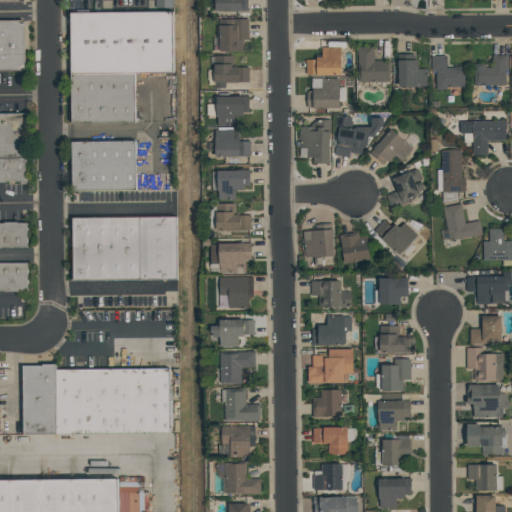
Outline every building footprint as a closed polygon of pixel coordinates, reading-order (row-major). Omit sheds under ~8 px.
[(215,0),(247,0),(247,11),(215,11),(215,0)] [(70,12),(71,73),(136,72),(175,72),(175,11),(70,12)] [(0,20),(0,71),(27,71),(27,20),(0,20)] [(219,20),(247,20),(248,40),(242,40),(243,51),(219,52),(219,20)] [(357,48),(373,47),(373,61),(389,61),(389,83),(357,83),(357,48)] [(322,49),(340,49),(340,75),(315,76),(315,75),(305,75),(305,61),(316,60),(316,58),(322,58),(322,49)] [(214,56),(233,56),(233,67),(249,67),(249,82),(224,83),(225,88),(214,89),(214,56)] [(474,86),(474,64),(484,64),(484,68),(492,68),(492,56),(506,56),(506,70),(505,70),(505,85),(474,86)] [(431,57),(445,57),(445,69),(454,69),(454,67),(463,67),(463,87),(445,87),(446,90),(435,90),(435,71),(431,71),(431,57)] [(397,60),(417,60),(417,69),(426,69),(426,87),(398,87),(397,60)] [(71,73),(72,123),(137,123),(136,72),(71,73)] [(338,79),(338,108),(307,108),(306,92),(312,92),(312,88),(321,88),(321,79),(338,79)] [(216,97),(247,97),(247,111),(242,111),(242,117),(234,117),(234,127),(216,127),(216,97)] [(0,112),(0,158),(28,159),(28,112),(0,112)] [(352,118),(350,128),(368,127),(368,119),(383,118),(382,124),(373,137),(368,137),(367,145),(362,144),(361,155),(349,153),(348,158),(334,156),(336,141),(333,141),(336,116),(352,118)] [(299,127),(307,127),(316,120),(329,121),(327,164),(313,163),(313,157),(306,157),(307,149),(298,148),(299,127)] [(459,122),(505,121),(506,141),(486,141),(486,155),(472,155),(471,134),(459,134),(459,122)] [(369,154),(390,129),(412,148),(401,162),(394,156),(388,163),(385,160),(381,164),(369,154)] [(214,130),(233,130),(233,138),(238,138),(238,141),(249,141),(249,157),(215,157),(214,130)] [(72,140),(73,189),(137,188),(137,140),(72,140)] [(441,151),(460,151),(461,179),(464,179),(464,193),(456,193),(456,200),(442,203),(441,151)] [(0,159),(0,182),(27,182),(28,159),(0,159)] [(385,196),(394,192),(389,181),(416,169),(421,179),(418,181),(422,190),(418,192),(419,194),(407,200),(408,202),(391,210),(385,196)] [(216,171),(249,171),(249,186),(243,187),(243,190),(234,191),(234,199),(217,200),(216,171)] [(215,204),(234,204),(234,215),(250,215),(250,231),(216,231),(215,204)] [(441,208),(460,204),(463,224),(478,221),(481,235),(448,241),(441,208)] [(141,218),(142,278),(179,278),(178,217),(141,218)] [(75,219),(76,279),(142,278),(141,218),(75,219)] [(373,231),(384,219),(392,227),(394,224),(399,228),(403,224),(416,236),(399,255),(373,231)] [(0,222),(0,248),(29,248),(28,223),(0,222)] [(488,230),(502,229),(502,241),(510,241),(510,237),(511,237),(511,260),(482,261),(482,242),(488,242),(488,230)] [(310,231),(331,230),(333,256),(305,258),(304,241),(310,240),(310,231)] [(338,236),(358,232),(359,237),(365,236),(370,260),(344,265),(338,236)] [(217,244),(250,244),(251,259),(244,259),(244,273),(218,273),(217,244)] [(0,263),(0,290),(28,290),(28,264),(0,263)] [(465,277),(504,276),(504,304),(476,304),(475,291),(465,292),(465,277)] [(218,277),(252,277),(252,297),(247,297),(247,309),(227,309),(227,296),(219,296),(218,277)] [(407,278),(407,297),(398,297),(398,305),(379,305),(378,279),(407,278)] [(310,281),(339,281),(339,293),(349,293),(349,307),(318,308),(318,296),(310,296),(310,281)] [(325,316),(341,316),(341,318),(348,317),(349,332),(343,332),(343,345),(311,346),(310,329),(316,329),(316,325),(326,325),(325,316)] [(479,316),(500,316),(500,341),(487,341),(487,344),(468,344),(468,329),(479,329),(479,316)] [(218,320),(253,320),(253,335),(243,335),(243,337),(237,337),(237,347),(219,347),(219,338),(212,338),(212,334),(210,334),(210,326),(218,326),(218,320)] [(378,326),(398,326),(398,336),(413,336),(413,353),(379,354),(378,326)] [(472,381),(472,369),(465,369),(465,348),(483,348),(483,354),(502,354),(502,381),(472,381)] [(351,350),(351,373),(342,373),(342,383),(306,383),(306,367),(310,367),(310,356),(326,356),(326,350),(351,350)] [(219,353),(254,352),(254,368),(241,368),(241,385),(233,385),(233,383),(220,384),(219,353)] [(392,360),(409,359),(409,380),(401,380),(402,391),(381,391),(380,365),(392,365),(392,360)] [(55,434),(23,435),(22,366),(54,365),(55,434)] [(57,371),(168,369),(169,433),(58,435),(57,371)] [(466,385),(498,384),(498,393),(505,393),(505,401),(507,401),(507,409),(501,409),(501,418),(472,419),(471,404),(466,404),(466,385)] [(225,389),(245,389),(245,405),(258,405),(259,421),(224,422),(223,404),(225,404),(225,389)] [(319,390),(340,390),(340,416),(311,417),(311,398),(319,398),(319,390)] [(377,401),(409,401),(409,417),(403,417),(403,421),(394,421),(394,431),(377,431),(377,401)] [(465,424),(478,424),(478,427),(504,427),(504,447),(500,447),(501,455),(481,455),(481,447),(465,447),(465,424)] [(220,427),(254,427),(254,447),(249,447),(249,458),(229,459),(229,443),(220,443),(220,427)] [(311,428),(346,428),(346,455),(327,455),(326,444),(319,444),(319,442),(311,442),(311,428)] [(380,440),(412,440),(412,458),(404,458),(404,466),(381,466),(380,440)] [(224,463),(245,463),(245,479),(259,479),(259,495),(225,495),(224,463)] [(320,465),(340,464),(341,490),(312,490),(312,476),(320,476),(320,465)] [(466,465),(495,465),(495,491),(474,491),(473,480),(466,480),(466,465)] [(409,479),(409,495),(403,495),(403,499),(395,499),(395,509),(378,509),(378,480),(409,479)] [(127,482),(128,511),(148,511),(148,491),(144,491),(144,481),(127,482)] [(0,511),(0,483),(117,482),(117,511),(0,511)] [(473,511),(473,495),(494,495),(494,507),(504,507),(504,511),(473,511)] [(311,511),(311,498),(355,497),(355,511),(311,511)] [(248,511),(248,503),(229,503),(229,511),(248,511)]
